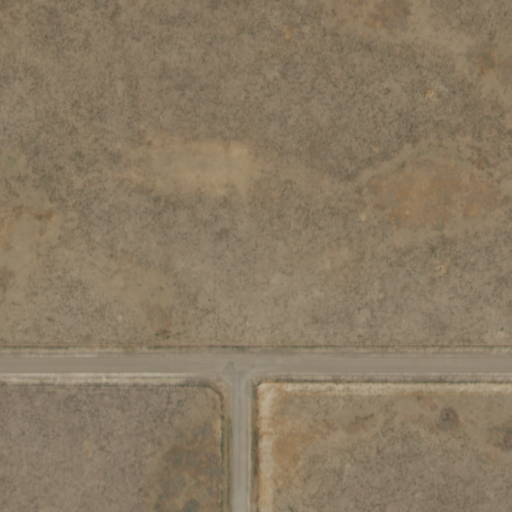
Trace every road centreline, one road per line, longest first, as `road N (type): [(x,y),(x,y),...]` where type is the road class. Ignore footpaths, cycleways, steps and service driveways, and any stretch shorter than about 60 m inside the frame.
road 1 (residential): [(511,377),(0,376)]
road 2 (residential): [(242,511),(244,377)]
